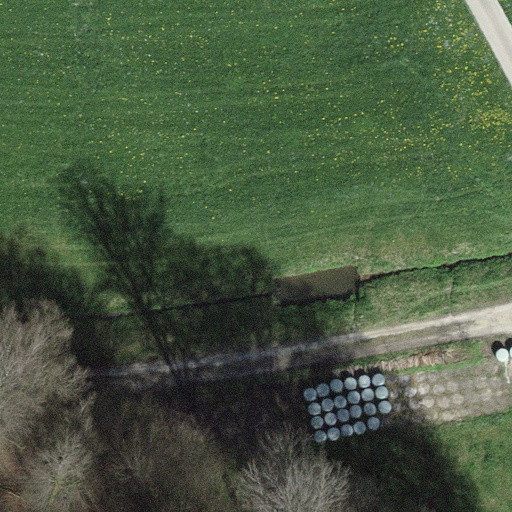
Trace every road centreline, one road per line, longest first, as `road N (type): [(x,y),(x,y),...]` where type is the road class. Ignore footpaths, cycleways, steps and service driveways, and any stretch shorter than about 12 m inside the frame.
road 1 (track): [(258,363),(0,379)]
road 2 (track): [(258,363),(417,347),(511,318)]
